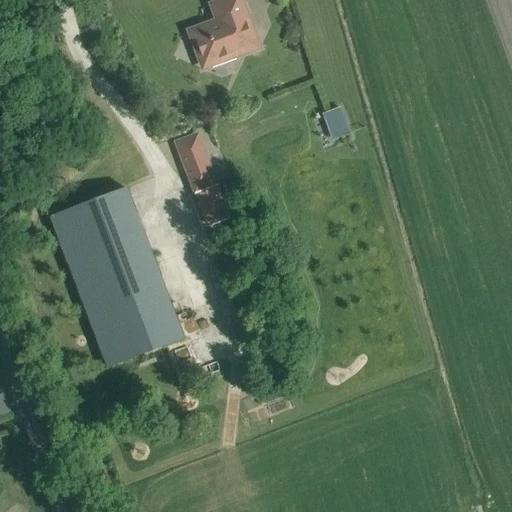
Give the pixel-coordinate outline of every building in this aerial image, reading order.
[(246,30),(241,17),(244,15),(239,0),(222,0),(212,3),(219,21),(216,26),(212,25),(190,32),(201,64),(206,66),(218,62),(222,55),(235,51),(242,53),(252,50),(254,42),(251,32),(246,30)] [(343,104),(323,112),(333,138),(353,131),(343,104)] [(194,193),(214,185),(197,138),(176,145),(194,193)] [(107,368),(183,340),(126,189),(50,218),(107,368)] [(0,415),(13,411),(3,381),(0,382),(0,415)]
